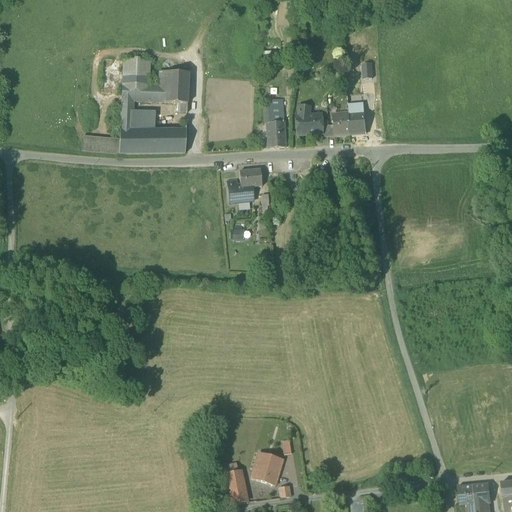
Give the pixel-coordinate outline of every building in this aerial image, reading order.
[(310,17),(312,23),(321,21),(319,15),(310,17)] [(122,61),(122,86),(148,87),(150,62),(122,61)] [(175,105),(187,105),(188,75),(159,73),(158,88),(165,88),(165,104),(175,105)] [(122,86),(121,102),(133,103),(165,104),(165,88),(158,88),(148,87),(122,86)] [(264,109),(265,125),(266,125),(266,124),(284,123),(283,101),(269,101),(269,109),(264,109)] [(121,102),(120,131),(132,131),(133,113),(133,103),(121,102)] [(175,113),(186,114),(187,105),(175,105),(175,113)] [(364,105),(348,106),(349,114),(364,113),(364,105)] [(308,135),(309,136),(313,136),(314,135),(320,135),(321,135),(320,123),(320,117),(307,118),(308,109),(300,109),(300,108),(299,108),(298,113),(297,115),(298,115),(298,118),(296,119),(296,120),(297,136),(308,136),(308,135)] [(153,113),(133,113),(132,131),(153,131),(153,113)] [(366,135),(364,113),(349,114),(351,130),(350,130),(350,136),(350,137),(366,135)] [(334,138),(350,136),(350,130),(351,130),(349,114),(331,115),(333,127),(334,138)] [(266,125),(268,150),(286,149),(284,123),(266,124),(266,125)] [(153,131),(132,131),(120,131),(119,141),(119,156),(185,155),(186,131),(153,131)] [(81,152),(119,156),(119,141),(83,137),(81,152)] [(239,173),(240,186),(240,190),(252,189),(261,188),(260,171),(239,173)] [(253,203),(252,189),(240,190),(240,186),(236,186),(236,182),(227,183),(229,205),(253,203)] [(283,443),(285,457),(291,456),(289,442),(283,443)] [(252,482),(275,488),(283,461),(260,455),(252,482)] [(223,475),(230,508),(245,504),(237,471),(223,475)] [(511,483),(500,484),(503,500),(511,498),(511,483)] [(487,485),(473,487),(475,511),(488,511),(488,510),(487,510),(486,504),(488,504),(490,504),(487,485)] [(465,511),(475,511),(473,487),(457,488),(460,507),(465,506),(465,511)] [(279,490),(281,499),(291,497),(289,488),(279,490)] [(511,511),(511,502),(511,498),(503,500),(504,511),(511,511)] [(210,503),(212,511),(219,511),(217,501),(210,503)]
